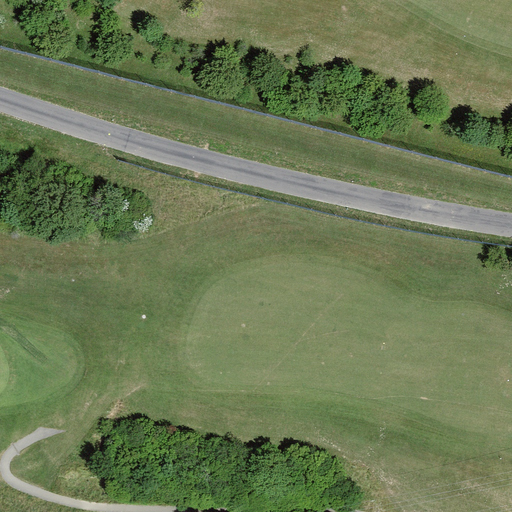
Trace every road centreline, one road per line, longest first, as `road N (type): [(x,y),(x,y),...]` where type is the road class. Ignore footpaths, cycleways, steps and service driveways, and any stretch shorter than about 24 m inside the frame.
road 1 (tertiary): [(0,97),(200,158),(511,224)]
road 2 (track): [(350,511),(304,496),(0,464)]
